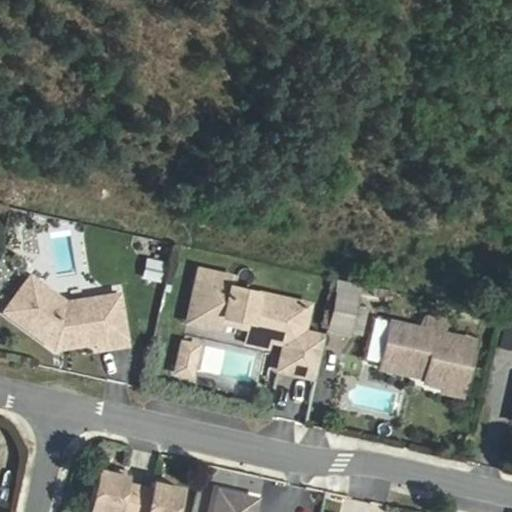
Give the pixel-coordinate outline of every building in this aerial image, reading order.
[(75,305),(39,279),(14,315),(65,352),(69,345),(81,343),(86,347),(86,348),(107,345),(108,351),(137,347),(129,296),(75,305)] [(288,378),(324,386),(333,344),(312,340),(314,327),(307,326),(310,311),(286,306),(285,311),(265,307),(266,301),(240,296),(242,286),(207,279),(196,330),(231,338),(232,330),(256,336),(279,340),(277,345),(294,349),(288,378)] [(367,301),(346,296),(338,336),(358,341),(367,301)] [(317,312),(310,311),(307,326),(314,327),(317,312)] [(432,337),(384,327),(381,342),(396,345),(391,370),(423,377),(428,373),(437,375),(434,386),(433,390),(452,394),(451,399),(470,403),(483,348),(449,341),(451,331),(435,328),(432,337)] [(253,350),(275,355),(277,345),(279,340),(256,336),(253,350)] [(381,342),(375,367),(391,370),(396,345),(381,342)] [(69,345),(65,352),(86,348),(86,347),(81,343),(69,345)] [(205,356),(191,353),(187,371),(202,374),(205,356)] [(423,377),(391,370),(390,376),(434,386),(437,375),(428,373),(423,377)] [(187,371),(185,383),(199,385),(202,374),(187,371)] [(141,478),(106,469),(96,511),(102,511),(139,511),(144,493),(138,491),(141,478)] [(139,511),(182,511),(188,489),(153,480),(150,494),(144,493),(139,511)] [(263,511),(265,508),(227,499),(224,511),(263,511)]
